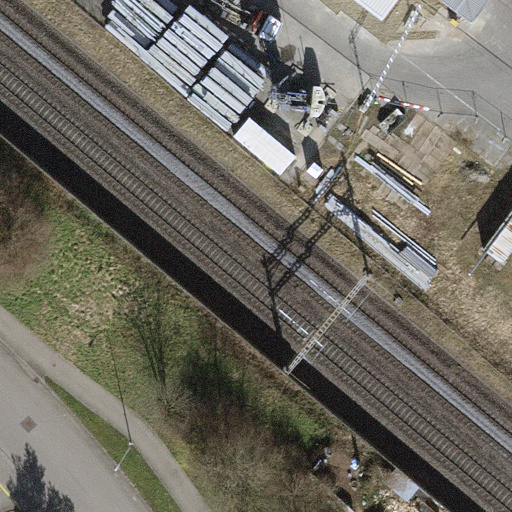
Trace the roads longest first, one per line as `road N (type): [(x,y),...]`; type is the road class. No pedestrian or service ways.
road 1 (unknown): [(511,74),(468,83),(393,43),(337,0)]
road 2 (residential): [(0,392),(102,511)]
